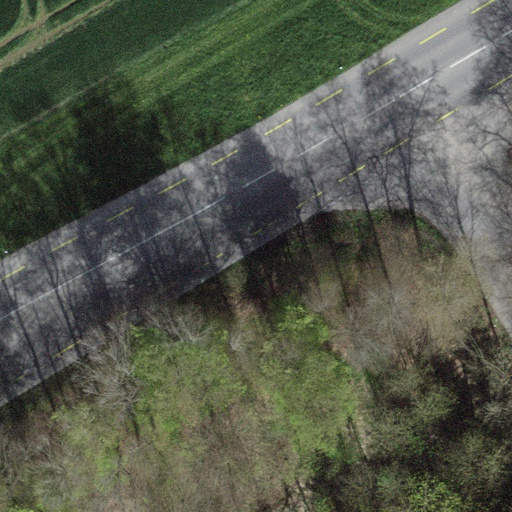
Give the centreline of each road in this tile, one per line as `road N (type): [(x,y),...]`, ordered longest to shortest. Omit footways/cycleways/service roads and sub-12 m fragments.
road 1 (primary): [(511,30),(0,324)]
road 2 (track): [(457,62),(511,244)]
